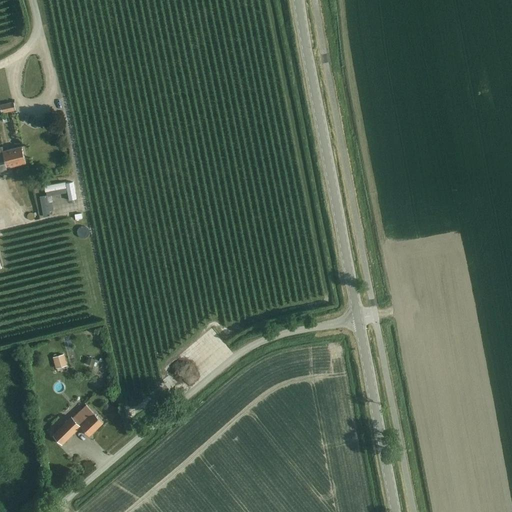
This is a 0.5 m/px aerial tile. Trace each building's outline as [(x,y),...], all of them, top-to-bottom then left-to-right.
[(14,101),(12,101),(0,103),(0,105),(1,112),(15,110),(14,101)] [(2,148),(0,148),(0,173),(8,172),(7,168),(26,164),(22,146),(3,151),(2,148)] [(43,180),(44,187),(65,183),(64,176),(43,180)] [(45,190),(39,191),(41,201),(48,200),(45,190)] [(85,222),(77,222),(77,230),(85,231),(85,222)] [(215,345),(222,338),(210,325),(197,336),(203,342),(208,338),(215,345)] [(187,369),(201,359),(194,350),(181,359),(187,369)] [(56,366),(66,363),(64,354),(53,357),(56,366)] [(89,357),(87,363),(93,365),(96,359),(89,357)] [(63,443),(74,433),(81,426),(90,435),(104,422),(88,405),(74,418),(72,416),(54,434),(63,443)]
